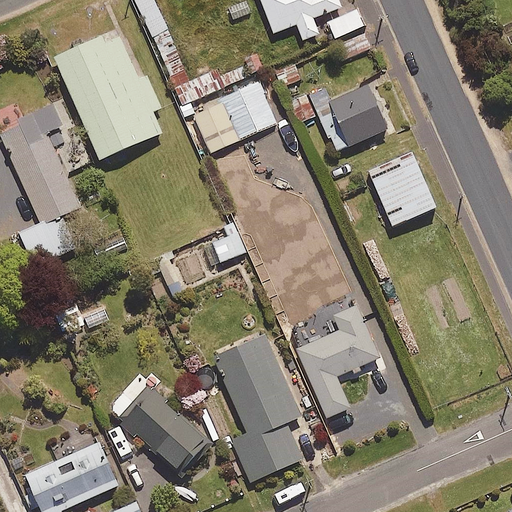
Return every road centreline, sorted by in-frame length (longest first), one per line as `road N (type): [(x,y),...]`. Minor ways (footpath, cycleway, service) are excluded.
road 1 (residential): [(402,0),(511,248)]
road 2 (residential): [(511,429),(323,511)]
